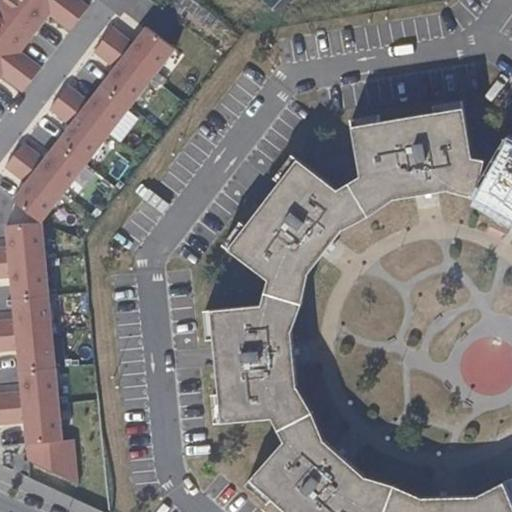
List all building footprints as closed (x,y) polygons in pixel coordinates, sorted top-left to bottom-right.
[(56,0),(2,0),(0,3),(0,4),(38,33),(51,15),(72,31),(81,19),(56,0)] [(56,0),(81,19),(90,7),(80,0),(56,0)] [(0,4),(0,51),(34,79),(43,68),(23,52),(38,33),(0,4)] [(113,28),(105,39),(153,76),(174,48),(147,28),(135,44),(113,28)] [(117,68),(104,85),(130,105),(153,76),(105,39),(96,51),(117,68)] [(0,51),(0,80),(3,76),(24,92),(34,79),(0,51)] [(70,85),(60,97),(108,134),(130,105),(104,85),(91,101),(70,85)] [(74,126),(60,144),(85,164),(108,134),(60,97),(51,109),(74,126)] [(464,101),(436,106),(437,113),(466,108),(464,101)] [(383,122),(354,127),(362,176),(339,190),(370,217),(395,200),(450,190),(477,197),(481,189),(491,161),(474,158),(466,108),(437,113),(383,122)] [(383,122),(382,115),(352,120),(354,127),(383,122)] [(511,141),(479,198),(511,216),(511,141)] [(25,144),(15,156),(61,194),(85,164),(60,144),(46,161),(25,144)] [(299,160),(294,155),(276,179),(281,183),(299,160)] [(27,183),(14,200),(39,220),(61,194),(15,156),(7,167),(27,183)] [(299,160),(281,183),(248,227),(230,250),(270,280),(266,293),(303,304),(309,275),(344,230),(370,217),(339,190),(299,160)] [(8,247),(0,248),(0,264),(46,260),(42,222),(6,226),(8,247)] [(248,227),(242,222),(224,246),(230,250),(248,227)] [(0,277),(12,276),(14,298),(49,295),(46,260),(0,264),(0,277)] [(213,311),(215,339),(220,394),(224,423),(273,418),(280,430),(314,414),(298,388),(293,332),(303,304),(266,293),(263,306),(213,311)] [(0,321),(0,336),(53,331),(49,295),(14,298),(16,320),(0,321)] [(213,311),(205,312),(208,340),(215,339),(213,311)] [(0,350),(18,349),(20,371),(57,368),(53,331),(0,336),(0,350)] [(0,394),(0,409),(60,404),(57,368),(20,371),(23,392),(0,394)] [(220,394),(214,395),(216,424),(224,423),(220,394)] [(60,404),(0,409),(0,424),(24,422),(26,444),(63,441),(60,404)] [(286,442),(252,480),(274,499),(287,511),(385,511),(396,486),(368,478),(325,440),(314,414),(280,430),(286,442)] [(63,441),(26,444),(29,463),(77,483),(74,440),(63,441)] [(252,480),(247,486),(269,504),(274,499),(252,480)] [(385,511),(511,511),(511,500),(504,483),(479,497),(423,498),(396,486),(385,511)]
